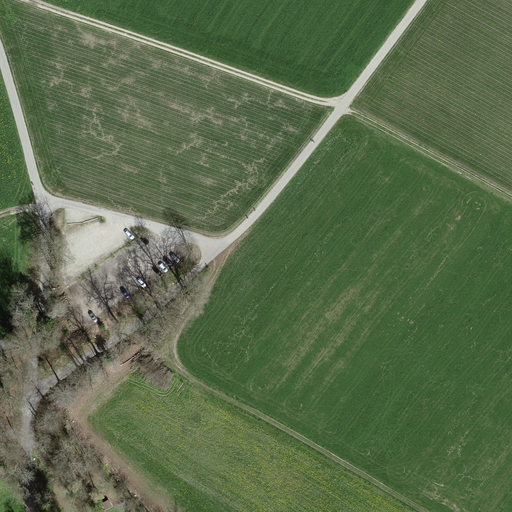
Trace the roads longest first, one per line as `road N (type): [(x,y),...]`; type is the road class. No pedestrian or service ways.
road 1 (track): [(218,248),(213,276),(171,338),(175,371),(419,511)]
road 2 (track): [(21,0),(309,100),(344,102)]
road 3 (unclassified): [(422,0),(264,205),(218,248)]
road 4 (unclassified): [(28,399),(125,331),(218,248)]
road 5 (unclassified): [(28,399),(41,299),(40,200)]
road 6 (track): [(511,202),(338,111)]
road 7 (unclassified): [(40,200),(218,248)]
road 8 (unclassified): [(40,200),(0,57)]
